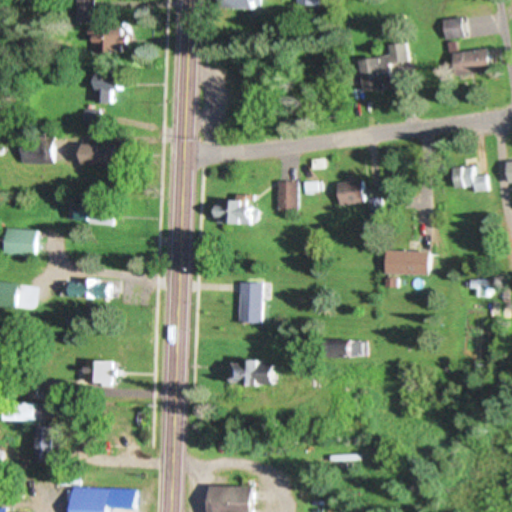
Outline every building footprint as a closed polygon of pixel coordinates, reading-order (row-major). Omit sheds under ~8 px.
[(81,22),(81,0),(97,0),(97,22),(81,22)] [(220,7),(220,0),(261,0),(261,9),(220,7)] [(467,35),(457,36),(459,52),(487,48),(491,71),(456,76),(448,18),(464,16),(467,35)] [(91,29),(129,30),(129,52),(99,51),(100,40),(90,40),(91,29)] [(369,91),(365,60),(391,57),(390,45),(408,44),(410,62),(393,63),(396,88),(369,91)] [(118,88),(117,103),(99,103),(100,71),(126,72),(125,89),(118,88)] [(103,109),(103,125),(88,125),(87,109),(103,109)] [(60,137),(59,163),(26,162),(27,136),(60,137)] [(129,145),(128,164),(88,163),(88,145),(129,145)] [(491,173),(492,186),(463,189),(461,169),(475,168),(476,175),(491,173)] [(341,182),(366,180),(368,199),(384,198),(386,215),(373,216),(372,200),(343,203),(341,182)] [(300,210),(282,210),(282,183),(301,183),(300,210)] [(253,198),(252,224),(221,222),(222,196),(253,198)] [(75,201),(117,204),(115,223),(73,220),(75,201)] [(9,255),(10,227),(41,229),(40,257),(9,255)] [(437,273),(404,275),(405,286),(395,287),(393,253),(436,251),(437,273)] [(0,281),(24,285),(20,308),(0,305),(0,281)] [(493,296),(480,296),(479,282),(492,282),(493,296)] [(116,285),(115,298),(67,296),(68,283),(116,285)] [(267,323),(246,323),(247,283),(267,283),(267,323)] [(372,355),(335,356),(335,340),(372,340),(372,355)] [(116,385),(89,380),(92,358),(119,363),(116,385)] [(279,384),(241,382),(242,362),(280,364),(279,384)] [(62,388),(61,399),(34,398),(34,388),(62,388)] [(37,420),(9,419),(10,401),(38,402),(37,420)] [(59,427),(58,462),(41,461),(43,427),(59,427)] [(112,511),(76,511),(77,487),(141,490),(141,510),(113,509),(112,511)] [(214,511),(214,488),(259,488),(258,511),(214,511)]
